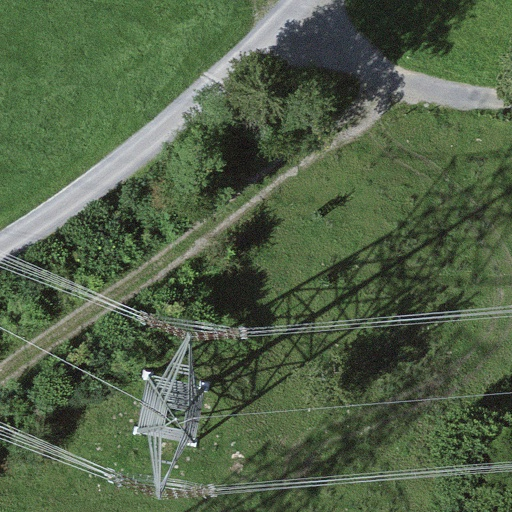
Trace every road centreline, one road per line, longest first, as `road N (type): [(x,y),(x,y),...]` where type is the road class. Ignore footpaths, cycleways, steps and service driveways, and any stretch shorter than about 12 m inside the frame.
road 1 (track): [(392,77),(380,103),(0,367)]
road 2 (track): [(0,252),(309,12)]
